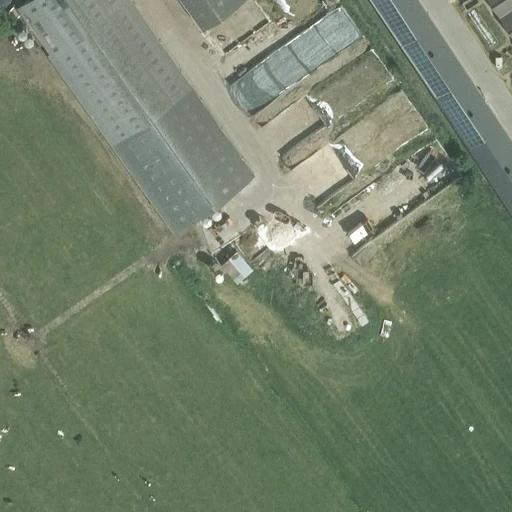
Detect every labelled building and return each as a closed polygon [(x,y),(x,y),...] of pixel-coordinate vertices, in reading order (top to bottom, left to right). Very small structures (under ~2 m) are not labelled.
[(30,0),(19,8),(114,142),(112,144),(174,232),(255,174),(192,87),(130,0),(30,0)] [(237,0),(184,0),(203,25),(237,0)] [(511,140),(419,0),(371,0),(511,212),(511,140)] [(511,0),(488,0),(511,36),(511,0)] [(256,230),(261,248),(272,244),(267,227),(256,230)] [(232,282),(249,269),(235,249),(217,262),(232,282)]
